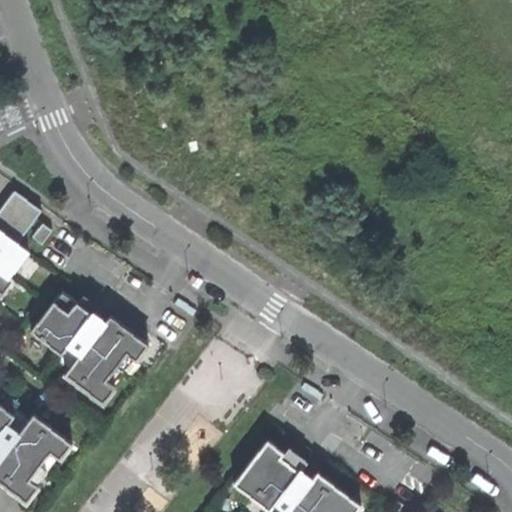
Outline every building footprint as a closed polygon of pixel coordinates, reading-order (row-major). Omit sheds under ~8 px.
[(0,291),(2,293),(14,279),(9,274),(28,251),(16,240),(40,209),(14,190),(0,208),(0,291)] [(32,235),(41,242),(51,229),(42,221),(32,235)] [(115,385),(106,379),(126,352),(136,359),(148,342),(109,314),(104,321),(98,317),(60,289),(31,330),(60,351),(57,355),(70,365),(64,373),(103,402),(115,385)] [(38,484),(29,477),(50,451),(59,458),(72,442),(34,412),(28,419),(15,409),(12,413),(0,402),(0,480),(25,501),(38,484)] [(307,475),(265,443),(233,485),(266,510),(271,504),(281,511),(351,511),(357,505),(314,472),(311,477),(307,475)]
